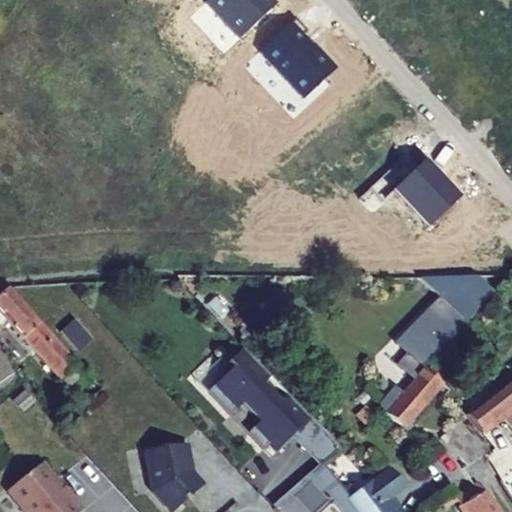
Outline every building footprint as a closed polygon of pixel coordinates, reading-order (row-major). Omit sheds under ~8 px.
[(263,0),(207,0),(204,3),(238,40),(272,8),(263,0)] [(382,0),(405,24),(430,0),(382,0)] [(511,93),(511,71),(461,17),(429,47),(490,113),(511,93)] [(306,33),(293,19),(258,52),(302,100),(335,69),(313,45),(311,47),(301,37),(306,33)] [(392,193),(426,229),(457,200),(442,184),(445,181),(424,161),(415,170),(403,157),(368,190),(381,203),(392,193)] [(368,190),(357,200),(370,212),(380,202),(368,190)] [(5,290),(0,295),(0,315),(60,382),(76,368),(5,290)] [(76,318),(61,332),(78,351),(93,338),(76,318)] [(245,351),(227,368),(231,373),(208,394),(231,418),(242,407),(258,424),(247,435),(269,459),(290,440),(310,421),(245,351)] [(231,373),(227,368),(220,361),(197,383),(208,394),(231,373)] [(402,433),(443,388),(422,368),(381,413),(402,433)] [(507,374),(504,371),(471,398),(478,406),(511,379),(507,374)] [(511,381),(511,379),(478,406),(463,418),(478,437),(501,419),(511,433),(511,381)] [(258,424),(242,407),(231,418),(224,424),(240,441),(258,424)] [(310,421),(290,440),(318,471),(322,468),(339,452),(310,421)] [(438,442),(462,472),(484,458),(460,426),(438,442)] [(144,457),(153,496),(167,511),(177,511),(202,490),(188,475),(187,475),(185,467),(190,466),(186,447),(144,457)] [(8,497),(20,511),(81,511),(82,511),(66,493),(64,495),(44,468),(8,497)] [(402,490),(387,473),(351,503),(322,468),(318,471),(311,478),(333,504),(331,506),(336,511),(393,511),(387,504),(402,490)] [(271,511),(272,511),(323,511),(331,506),(333,504),(311,478),(309,476),(271,511)] [(494,511),(476,485),(453,499),(461,511),(494,511)]
